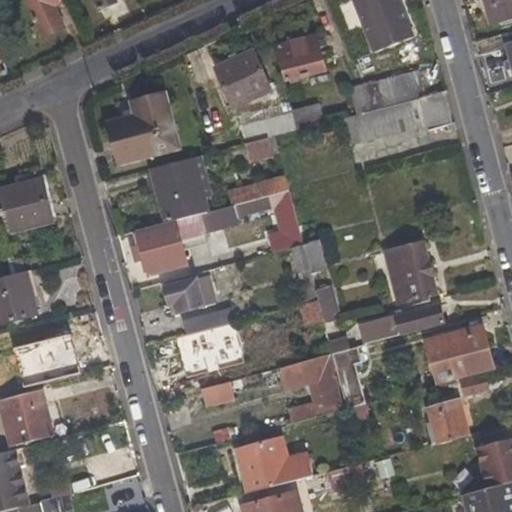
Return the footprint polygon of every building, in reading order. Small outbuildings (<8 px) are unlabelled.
[(41,32),(43,36),(63,27),(56,9),(62,6),(59,0),(27,0),(38,24),(33,26),(36,34),(41,32)] [(95,0),(100,11),(119,3),(117,0),(95,0)] [(352,0),(371,53),(411,38),(397,0),(352,0)] [(511,17),(511,0),(484,0),(485,0),(491,0),(493,8),(508,4),(511,17)] [(287,81),(324,71),(314,37),(279,47),(287,81)] [(506,72),(511,70),(511,42),(505,44),(509,60),(503,62),(506,72)] [(235,107),(269,90),(254,54),(219,72),(235,107)] [(426,96),(420,71),(361,86),(368,111),(426,96)] [(361,86),(349,89),(356,115),(368,111),(361,86)] [(448,132),(456,129),(445,90),(426,96),(368,111),(356,115),(343,118),(351,146),(425,126),(426,131),(447,126),(448,132)] [(133,104),(136,117),(110,125),(120,164),(178,148),(166,95),(133,104)] [(323,123),(317,104),(293,112),(297,130),(323,123)] [(273,157),(268,137),(245,143),(250,163),(273,157)] [(211,197),(200,156),(150,169),(164,223),(210,211),(207,198),(211,197)] [(286,176),(229,191),(231,206),(272,195),(289,191),(286,176)] [(13,232),(52,222),(41,181),(0,192),(0,211),(6,210),(13,232)] [(293,205),(289,191),(272,195),(276,209),(282,233),(268,237),(272,254),(291,249),(304,245),(293,205)] [(137,261),(146,259),(149,273),(186,263),(181,241),(224,230),(222,223),(276,209),(272,195),(231,206),(210,211),(164,223),(138,230),(142,246),(133,248),(137,261)] [(311,274),(325,271),(317,242),(304,245),(311,274)] [(399,304),(437,295),(423,243),(385,252),(399,304)] [(248,245),(212,255),(215,269),(252,259),(248,245)] [(298,275),(311,274),(304,245),(291,249),(298,275)] [(0,321),(36,312),(26,271),(11,275),(0,277),(0,321)] [(206,275),(166,286),(171,305),(177,304),(179,314),(214,305),(206,275)] [(329,286),(315,290),(318,300),(324,323),(337,319),(329,286)] [(298,306),(307,340),(312,339),(326,335),(324,323),(318,300),(298,306)] [(179,314),(177,304),(171,305),(172,316),(179,314)] [(363,342),(445,321),(443,304),(358,325),(363,342)] [(233,308),(183,320),(186,334),(237,321),(233,308)] [(49,349),(43,350),(37,327),(0,336),(0,382),(54,368),(49,349)] [(455,340),(430,347),(440,385),(456,381),(459,380),(493,372),(483,332),(466,337),(465,334),(454,337),(455,340)] [(214,333),(180,342),(192,391),(226,382),(214,333)] [(332,354),(328,342),(326,335),(312,339),(316,358),(332,354)] [(349,350),(345,338),(328,342),(332,354),(349,350)] [(355,364),(361,362),(358,348),(349,350),(332,354),(346,409),(366,404),(355,364)] [(332,354),(316,358),(278,369),(284,392),(310,385),(314,402),(289,408),(292,423),(346,409),(332,354)] [(463,395),(497,387),(493,372),(459,380),(463,395)] [(234,397),(231,382),(201,390),(205,405),(234,397)] [(0,409),(9,446),(54,435),(43,390),(0,400),(0,409)] [(427,410),(435,443),(468,435),(458,402),(427,410)] [(511,437),(477,447),(489,489),(511,483),(511,437)] [(280,439),(237,450),(247,492),(313,475),(307,455),(286,461),(280,439)] [(0,511),(30,505),(16,450),(0,453),(0,511)] [(511,511),(511,483),(489,489),(487,490),(465,495),(469,511),(511,511)] [(248,511),(300,511),(295,492),(247,505),(248,511)] [(42,511),(40,502),(30,505),(0,511),(42,511)]
